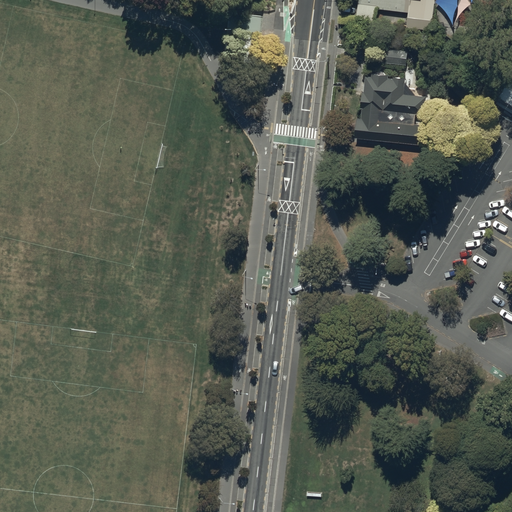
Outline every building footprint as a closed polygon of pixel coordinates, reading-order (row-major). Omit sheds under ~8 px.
[(357,0),(355,16),(375,18),(377,5),(408,9),(406,24),(431,27),(434,0),(357,0)] [(261,40),(263,23),(231,20),(229,36),(261,40)] [(386,50),(385,63),(401,64),(402,50),(386,50)] [(511,69),(499,91),(511,98),(511,69)] [(372,76),(366,76),(364,91),(362,91),(362,93),(360,108),(362,108),(361,117),(357,116),(355,137),(421,145),(423,123),(415,123),(415,118),(416,113),(424,114),(426,96),(415,95),(405,81),(405,77),(394,76),(393,79),(388,78),(389,74),(372,73),(372,76)]
